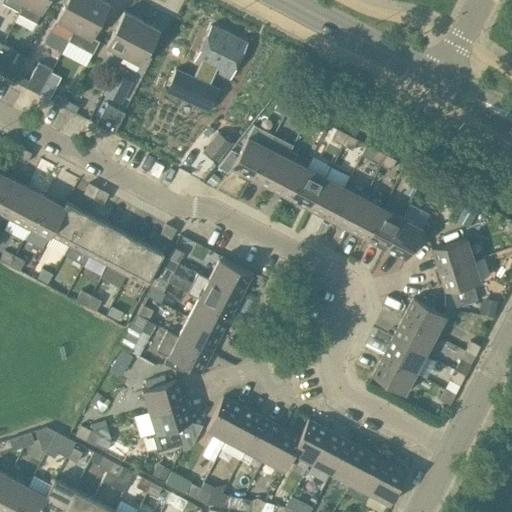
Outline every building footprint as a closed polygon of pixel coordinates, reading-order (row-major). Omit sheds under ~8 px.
[(24,2),(28,4),(29,0),(1,0),(1,1),(19,10),(24,2)] [(47,0),(29,0),(28,4),(24,2),(19,10),(18,12),(36,22),(47,0)] [(74,28),(77,30),(87,13),(78,8),(82,0),(65,0),(50,29),(68,38),(74,28)] [(109,3),(104,0),(82,0),(78,8),(87,13),(77,30),(74,28),(68,38),(68,39),(92,52),(98,41),(91,37),(109,3)] [(128,34),(137,17),(123,10),(105,45),(127,56),(136,39),(128,34)] [(141,63),(159,29),(137,17),(128,34),(136,39),(127,56),(141,63)] [(210,24),(194,60),(230,77),(247,41),(210,24)] [(15,50),(2,43),(0,46),(0,73),(14,81),(17,74),(6,68),(15,50)] [(52,69),(39,62),(29,80),(17,74),(14,81),(38,94),(52,69)] [(114,72),(103,93),(112,98),(123,76),(114,72)] [(54,89),(44,84),(40,92),(49,97),(54,89)] [(56,94),(52,101),(63,107),(67,100),(56,94)] [(284,113),(290,103),(279,98),(274,108),(284,113)] [(67,100),(63,107),(74,112),(78,106),(67,100)] [(107,101),(95,124),(113,133),(125,111),(107,101)] [(309,113),(299,108),(293,118),(303,123),(309,113)] [(313,129),(318,118),(309,113),(303,123),(313,129)] [(230,167),(250,178),(267,146),(273,134),(253,124),(238,152),(230,148),(216,165),(228,171),(230,167)] [(347,133),(337,128),(332,138),(342,143),(347,133)] [(351,149),(357,139),(347,133),(342,143),(351,149)] [(214,164),(228,145),(215,135),(201,154),(214,164)] [(6,151),(16,157),(22,147),(12,141),(6,151)] [(366,144),(361,154),(371,159),(380,164),(386,154),(376,149),(366,144)] [(250,178),(269,188),(286,156),(267,146),(250,178)] [(26,162),(31,152),(22,147),(16,157),(26,162)] [(390,169),(396,159),(386,154),(380,164),(390,169)] [(269,188),(288,198),(305,166),(286,156),(269,188)] [(288,198),(307,208),(325,176),(305,166),(288,198)] [(418,184),(424,174),(414,169),(409,179),(418,184)] [(219,177),(213,172),(206,180),(213,185),(219,177)] [(428,189),(434,179),(424,174),(418,184),(428,189)] [(0,187),(0,212),(9,218),(26,185),(7,175),(0,187)] [(307,208),(327,218),(344,186),(325,176),(307,208)] [(84,192),(94,197),(99,187),(89,182),(84,192)] [(9,218),(28,228),(45,195),(26,185),(9,218)] [(363,196),(344,186),(327,218),(346,228),(363,196)] [(103,202),(109,192),(99,187),(94,197),(103,202)] [(28,228),(23,238),(41,247),(47,237),(48,238),(51,234),(50,234),(65,205),(63,205),(45,195),(28,228)] [(346,228),(365,238),(383,206),(363,196),(346,228)] [(50,234),(51,234),(69,243),(86,211),(66,200),(63,205),(65,205),(50,234)] [(365,238),(385,249),(402,216),(383,206),(365,238)] [(69,243),(88,253),(105,221),(86,211),(69,243)] [(422,227),(402,216),(385,249),(404,259),(422,227)] [(88,253),(107,264),(124,231),(105,221),(88,253)] [(161,232),(171,238),(176,227),(166,222),(161,232)] [(107,264),(126,274),(143,241),(124,231),(107,264)] [(438,269),(473,258),(466,236),(431,247),(438,269)] [(163,252),(143,241),(126,274),(146,284),(163,252)] [(183,251),(173,246),(168,256),(178,261),(183,251)] [(4,249),(0,257),(0,259),(9,264),(14,254),(4,249)] [(9,264),(19,269),(24,259),(14,254),(9,264)] [(163,266),(158,275),(168,281),(173,272),(178,261),(168,256),(163,266)] [(208,277),(241,295),(251,274),(218,257),(208,277)] [(480,279),(473,258),(438,269),(444,290),(445,305),(450,307),(477,298),(472,282),(480,279)] [(43,262),(35,277),(47,283),(55,269),(43,262)] [(168,281),(198,297),(231,314),(241,295),(208,277),(197,272),(192,282),(173,272),(168,281)] [(163,290),(168,281),(158,275),(152,285),(163,290)] [(81,289),(76,299),(86,304),(91,294),(81,289)] [(91,294),(86,304),(96,310),(101,300),(91,294)] [(221,333),(231,314),(198,297),(188,316),(221,333)] [(445,314),(413,297),(402,317),(435,334),(445,314)] [(481,301),(479,313),(494,316),(496,304),(481,301)] [(153,309),(142,304),(137,314),(148,319),(153,309)] [(123,311),(111,305),(106,314),(118,320),(123,311)] [(142,329),(148,319),(137,314),(132,323),(128,333),(121,346),(138,355),(150,333),(142,329)] [(211,352),(221,333),(188,316),(178,335),(211,352)] [(425,353),(435,334),(402,317),(392,336),(425,353)] [(187,365),(200,372),(211,352),(178,335),(167,329),(156,349),(167,355),(164,362),(183,372),(187,365)] [(415,372),(425,353),(392,336),(382,355),(415,372)] [(465,350),(475,355),(480,345),(470,340),(465,350)] [(404,392),(415,372),(382,355),(372,375),(404,392)] [(465,374),(470,364),(460,359),(454,369),(465,374)] [(449,379),(459,384),(465,374),(454,369),(449,379)] [(142,389),(149,410),(184,399),(177,378),(142,389)] [(439,398),(449,403),(454,393),(444,388),(439,398)] [(206,428),(226,438),(243,406),(223,395),(206,428)] [(191,421),(184,399),(149,410),(156,432),(153,433),(158,450),(181,443),(176,425),(191,421)] [(262,416),(243,406),(226,438),(221,448),(239,458),(262,416)] [(262,416),(245,448),(264,458),(281,426),(262,416)] [(311,461),(328,429),(308,418),(299,435),(300,436),(292,451),(293,452),(311,461)] [(75,434),(85,439),(90,429),(81,424),(75,434)] [(281,426),(264,458),(284,469),(293,452),(292,451),(300,436),(299,435),(281,426)] [(111,440),(90,429),(85,439),(105,450),(111,440)] [(311,461),(330,471),(347,439),(328,429),(311,461)] [(34,441),(30,431),(20,434),(23,445),(34,441)] [(56,451),(67,456),(72,446),(74,440),(56,431),(45,451),(54,455),(56,451)] [(13,449),(23,445),(20,434),(9,438),(13,449)] [(367,449),(347,439),(330,471),(350,481),(367,449)] [(72,446),(67,456),(76,461),(82,451),(72,446)] [(350,481),(369,492),(386,459),(367,449),(350,481)] [(98,465),(108,470),(113,460),(103,455),(98,465)] [(386,459),(369,492),(389,502),(406,470),(386,459)] [(123,466),(113,460),(108,470),(117,476),(112,485),(122,490),(133,471),(123,466)] [(152,473),(163,479),(169,468),(158,462),(152,473)] [(0,488),(0,511),(1,511),(12,511),(27,484),(8,474),(0,488)] [(136,486),(146,491),(152,481),(141,476),(136,486)] [(38,510),(39,511),(41,511),(61,511),(74,488),(54,477),(45,494),(46,494),(38,510)] [(156,496),(161,486),(152,481),(146,491),(156,496)] [(185,492),(195,497),(200,487),(190,482),(185,492)] [(45,494),(27,484),(12,511),(38,511),(39,511),(38,510),(46,494),(45,494)] [(195,497),(205,502),(210,492),(200,487),(195,497)] [(61,511),(85,511),(93,498),(74,488),(61,511)] [(181,509),(186,499),(170,491),(165,501),(181,509)] [(238,508),(240,497),(229,495),(227,506),(238,508)] [(240,497),(238,508),(258,511),(259,511),(265,501),(256,497),(251,499),(240,497)] [(85,511),(110,511),(113,508),(93,498),(85,511)] [(186,511),(192,511),(197,504),(186,499),(181,509),(186,511)] [(282,511),(284,505),(273,503),(271,511),(282,511)]
